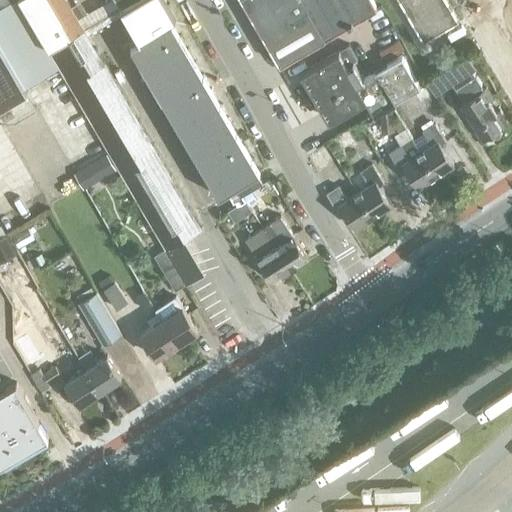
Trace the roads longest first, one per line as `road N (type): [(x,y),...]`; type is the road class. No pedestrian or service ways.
road 1 (tertiary): [(39,511),(153,452),(370,301)]
road 2 (unclassified): [(370,301),(190,0)]
road 3 (tertiary): [(370,301),(511,211)]
